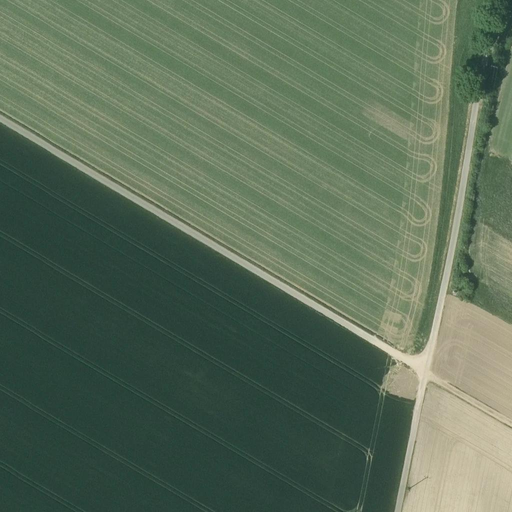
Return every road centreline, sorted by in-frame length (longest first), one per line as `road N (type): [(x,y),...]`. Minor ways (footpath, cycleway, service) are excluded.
road 1 (track): [(397,511),(483,53),(504,0)]
road 2 (track): [(0,121),(425,372)]
